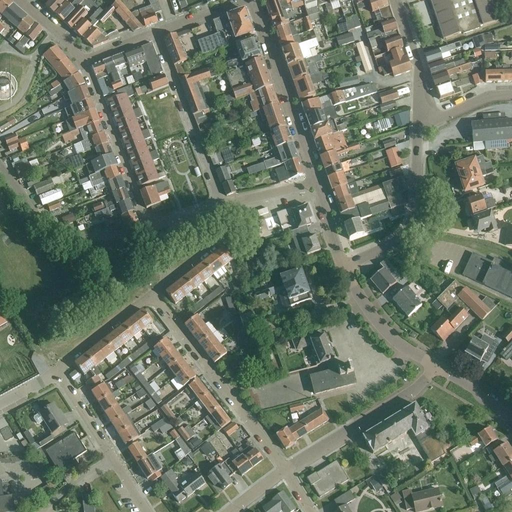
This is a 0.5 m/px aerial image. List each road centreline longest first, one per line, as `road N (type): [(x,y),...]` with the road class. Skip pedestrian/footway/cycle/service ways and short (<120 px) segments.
road 1 (residential): [(284,472),(151,296)]
road 2 (tertiary): [(314,182),(254,0)]
road 3 (residential): [(284,472),(436,368)]
road 4 (residential): [(220,205),(155,33)]
road 5 (residential): [(343,268),(402,239),(412,224),(418,125)]
road 6 (residential): [(147,227),(82,60)]
road 7 (residential): [(146,511),(55,372)]
road 8 (tertiary): [(436,368),(376,321),(343,268)]
road 9 (residential): [(418,125),(418,65),(396,0)]
road 10 (residential): [(55,372),(151,296)]
